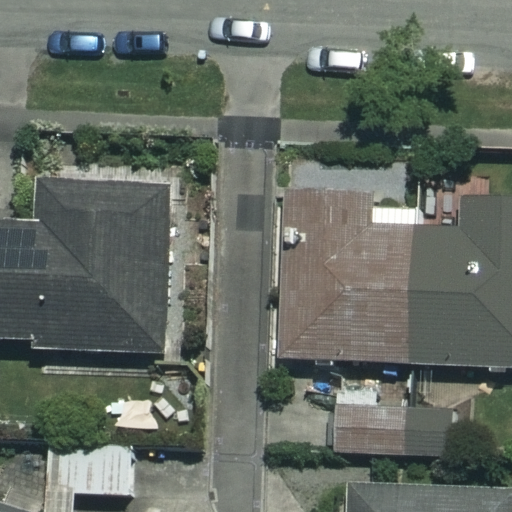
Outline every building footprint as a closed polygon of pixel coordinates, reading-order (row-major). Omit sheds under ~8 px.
[(0,355),(165,363),(173,200),(47,194),(44,241),(0,239),(0,355)] [(424,211),(287,205),(281,368),(511,378),(511,211),(465,210),(464,242),(423,241),(424,211)] [(157,377),(110,380),(112,430),(160,427),(157,377)] [(454,408),(340,404),(338,459),(452,463),(454,408)] [(138,442),(48,443),(49,503),(139,501),(138,442)] [(511,511),(511,499),(350,493),(349,511),(511,511)]
